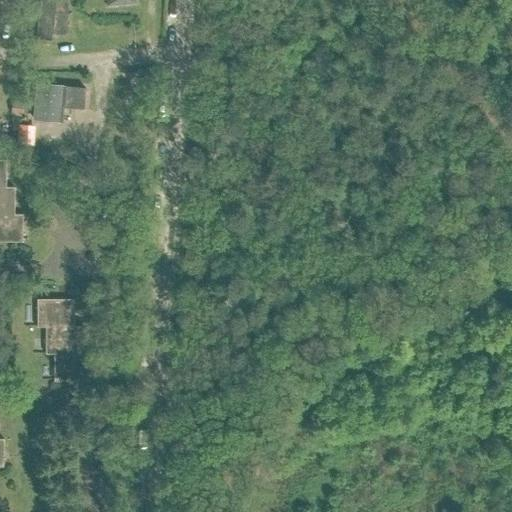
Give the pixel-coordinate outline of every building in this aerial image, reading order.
[(67,14),(68,0),(40,0),(37,39),(51,40),(54,12),(67,14)] [(86,93),(86,89),(37,85),(34,120),(63,123),(64,109),(85,110),(86,93)] [(33,146),(34,127),(20,126),(18,145),(33,146)] [(0,214),(15,214),(15,187),(7,187),(0,187),(0,214)] [(15,214),(0,214),(0,241),(23,241),(24,215),(15,214)] [(47,327),(75,326),(75,299),(39,299),(38,327),(47,327)] [(56,354),(83,353),(84,326),(75,326),(47,327),(46,354),(56,354)] [(83,353),(56,354),(55,381),(92,381),(92,353),(83,353)]
